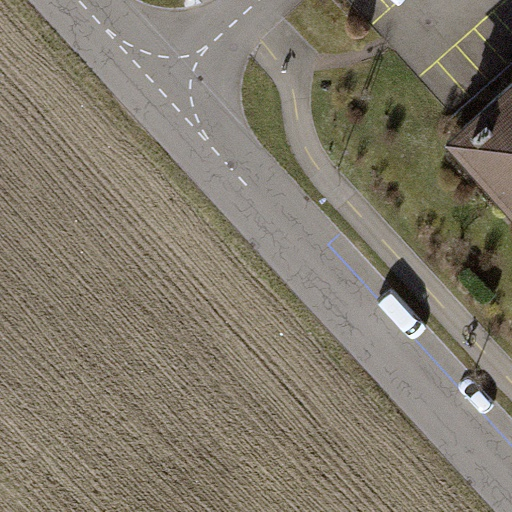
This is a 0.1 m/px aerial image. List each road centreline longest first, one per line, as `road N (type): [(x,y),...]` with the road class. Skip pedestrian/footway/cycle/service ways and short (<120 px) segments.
road 1 (tertiary): [(163,86),(511,480)]
road 2 (residential): [(163,86),(261,0)]
